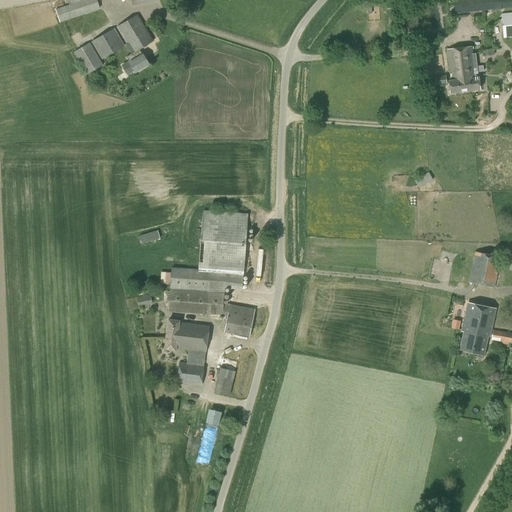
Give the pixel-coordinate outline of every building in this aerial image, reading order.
[(67,0),(69,5),(55,10),(60,22),(64,21),(64,22),(69,20),(84,14),(100,8),(96,0),(67,0)] [(501,10),(501,9),(511,7),(511,0),(453,0),(455,14),(494,10),(501,10)] [(504,38),(511,37),(511,12),(501,14),(504,38)] [(137,15),(117,28),(127,43),(125,45),(131,54),(126,57),(129,61),(121,66),(127,76),(134,72),(135,74),(149,64),(141,52),(141,53),(139,50),(154,41),(137,15)] [(102,60),(124,46),(113,28),(91,42),(102,60)] [(87,74),(103,65),(90,43),(74,52),(87,74)] [(477,66),(475,53),(472,54),(471,46),(446,49),(450,81),(448,81),(449,93),(479,90),(477,66)] [(436,85),(446,84),(445,75),(435,76),(436,85)] [(418,188),(433,180),(428,173),(414,180),(418,188)] [(243,273),(247,214),(202,211),(198,270),(172,268),(169,310),(222,315),(227,316),(223,332),(249,337),(255,311),(222,304),(224,294),(226,272),(243,273)] [(144,243),(157,240),(155,231),(141,235),(144,243)] [(494,288),(501,257),(475,252),(468,282),(494,288)] [(171,283),(171,271),(162,270),(162,283),(171,283)] [(138,306),(151,303),(150,294),(136,297),(138,306)] [(489,337),(490,333),(496,308),(467,302),(461,331),(463,331),(459,350),(483,355),(487,337),(489,337)] [(201,386),(208,325),(179,322),(179,320),(168,319),(164,349),(175,351),(176,348),(188,350),(186,363),(179,362),(176,383),(201,386)] [(511,333),(493,330),(491,337),(500,338),(499,343),(508,345),(508,343),(511,343),(511,333)] [(230,395),(235,371),(221,367),(215,391),(230,395)]
